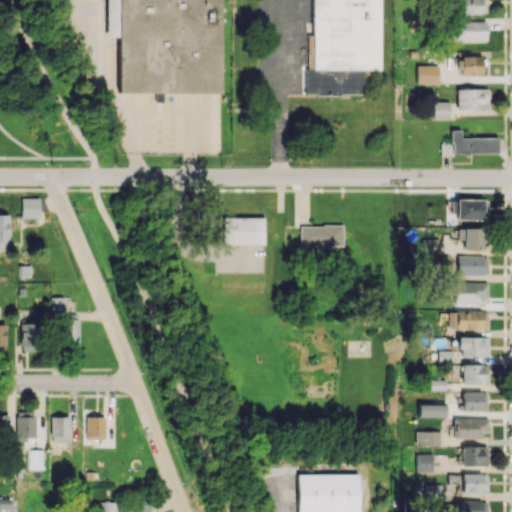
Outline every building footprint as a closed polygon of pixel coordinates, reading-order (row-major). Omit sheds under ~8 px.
[(105,0),(106,36),(118,36),(117,92),(219,93),(219,0),(105,0)] [(379,0),(311,0),(311,34),(305,34),(305,94),(363,94),(363,70),(379,70),(379,0)] [(459,0),(460,14),(486,14),(485,0),(459,0)] [(486,21),(450,21),(449,40),(485,40),(486,21)] [(457,74),(480,75),(481,58),(458,57),(457,74)] [(437,84),(437,65),(415,65),(415,83),(437,84)] [(455,89),(456,109),(488,108),(487,88),(455,89)] [(448,119),(448,101),(432,101),(432,119),(448,119)] [(496,137),(459,138),(459,130),(449,130),(449,141),(440,141),(440,153),(497,153),(496,137)] [(20,218),(38,218),(38,198),(21,198),(20,218)] [(486,220),(486,199),(451,200),(452,220),(486,220)] [(263,217),(222,217),(222,245),(263,245),(263,217)] [(299,225),(299,255),(318,255),(318,246),(341,246),(341,225),(299,225)] [(462,250),(483,250),(483,228),(456,228),(456,240),(462,240),(462,250)] [(421,254),(438,254),(437,239),(421,239),(421,254)] [(486,276),(486,256),(456,255),(456,275),(486,276)] [(453,303),(485,304),(485,283),(453,283),(453,303)] [(64,313),(64,296),(50,296),(49,312),(64,313)] [(446,328),(486,328),(486,310),(446,311),(446,328)] [(78,345),(78,318),(63,318),(62,345),(78,345)] [(38,322),(19,323),(20,350),(39,349),(38,322)] [(487,337),(457,337),(457,357),(487,356),(487,337)] [(451,350),(436,350),(437,361),(451,361),(451,350)] [(486,383),(486,364),(460,365),(461,384),(486,383)] [(484,411),(485,392),(461,391),(461,410),(484,411)] [(417,416),(444,417),(445,402),(417,401),(417,416)] [(15,439),(34,439),(33,411),(15,411),(15,439)] [(9,415),(0,414),(0,436),(8,437),(9,415)] [(67,416),(50,416),(50,440),(67,440),(67,416)] [(104,416),(86,416),(86,450),(99,450),(99,439),(103,439),(104,416)] [(487,418),(452,418),(452,437),(487,436),(487,418)] [(414,445),(439,445),(439,431),(415,430),(414,445)] [(486,445),(460,446),(460,465),(486,465),(486,445)] [(42,469),(43,450),(26,450),(26,469),(42,469)] [(431,453),(415,454),(415,472),(432,472),(431,453)] [(358,511),(357,473),(296,474),(296,511),(358,511)] [(460,492),(485,491),(485,474),(460,474),(460,492)] [(424,498),(440,499),(441,484),(424,483),(424,498)] [(0,509),(15,510),(15,499),(0,498),(0,509)] [(149,511),(149,498),(136,498),(136,511),(149,511)] [(453,511),(485,511),(486,501),(453,500),(453,511)] [(116,511),(116,502),(99,501),(99,511),(116,511)]
